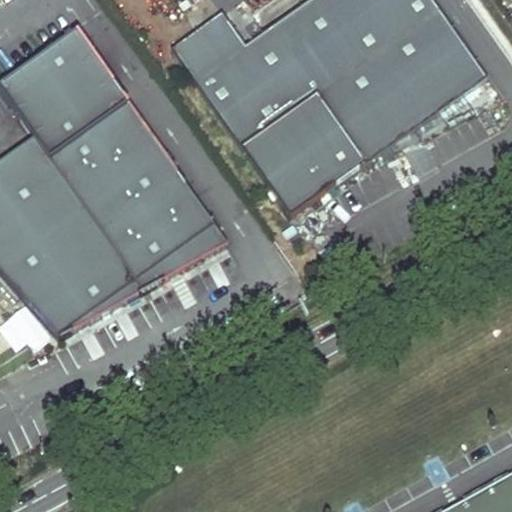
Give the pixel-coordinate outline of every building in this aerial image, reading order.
[(490,87),(428,0),(323,0),(247,54),(224,22),(173,58),(292,226),(366,174),(464,105),(490,87)] [(230,247),(79,33),(0,87),(0,90),(36,140),(0,165),(0,271),(61,342),(230,247)] [(477,125),(464,105),(366,174),(369,179),(477,125)] [(12,350),(26,340),(14,324),(0,335),(12,350)] [(511,511),(511,481),(455,511),(511,511)]
